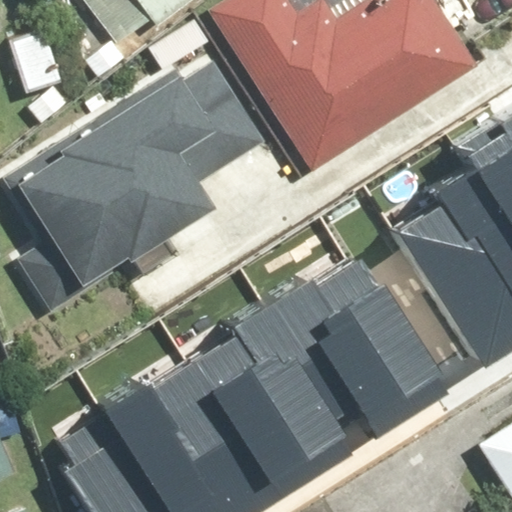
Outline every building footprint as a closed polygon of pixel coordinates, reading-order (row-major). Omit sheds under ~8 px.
[(96,0),(134,43),(182,0),(96,0)] [(293,0),(226,0),(216,7),(316,164),(490,53),(456,0),(371,0),(347,16),(336,0),(319,0),(301,11),(293,0)] [(31,28),(0,40),(0,57),(15,96),(52,81),(31,28)] [(219,66),(13,189),(80,300),(221,215),(199,178),(263,140),(219,66)] [(397,222),(481,360),(511,341),(511,126),(424,179),(436,199),(397,222)] [(256,511),(449,394),(355,243),(226,322),(233,334),(64,437),(75,455),(61,464),(90,511),(256,511)] [(511,410),(486,427),(511,467),(511,410)] [(0,411),(0,460),(19,452),(0,411)]
